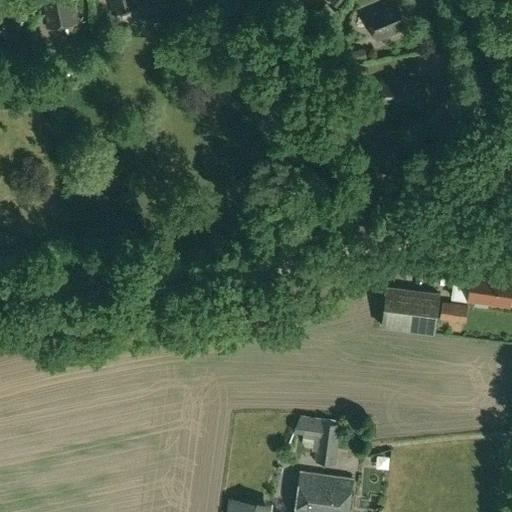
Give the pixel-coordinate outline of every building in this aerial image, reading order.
[(77,22),(72,0),(42,0),(48,27),(77,22)] [(141,6),(139,0),(109,0),(114,13),(141,6)] [(164,13),(160,2),(152,5),(156,16),(164,13)] [(407,28),(402,16),(400,17),(393,2),(366,14),(377,41),(407,28)] [(357,10),(348,18),(357,28),(366,20),(357,10)] [(33,32),(25,33),(27,45),(35,44),(33,32)] [(22,46),(20,34),(11,36),(14,48),(22,46)] [(353,51),(355,59),(367,57),(365,49),(353,51)] [(415,105),(414,92),(412,93),(411,76),(381,78),(382,107),(415,105)] [(375,118),(374,109),(362,110),(363,118),(375,118)] [(368,126),(356,126),(356,134),(368,134),(368,126)] [(394,176),(399,164),(396,163),(402,148),(374,137),(364,165),(394,176)] [(509,308),(511,293),(511,276),(476,270),(477,266),(460,262),(453,297),(509,308)] [(435,333),(441,293),(389,286),(384,326),(435,333)] [(446,302),(442,319),(466,323),(469,306),(446,302)] [(319,461),(335,465),(342,420),(300,414),(293,432),(301,433),(301,434),(314,436),(312,451),(317,452),(315,461),(319,461)] [(350,511),(356,479),(302,471),(295,511),(350,511)] [(275,511),(275,493),(234,496),(235,511),(275,511)]
